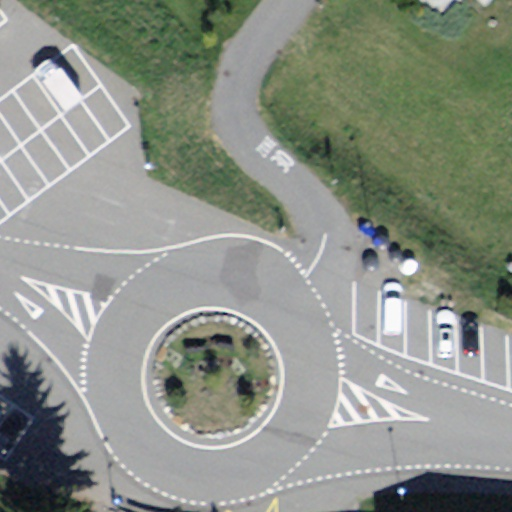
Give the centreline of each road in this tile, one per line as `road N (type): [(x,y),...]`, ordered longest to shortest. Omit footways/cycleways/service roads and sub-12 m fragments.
road 1 (residential): [(298,0),(251,67),(242,113),(258,156),(318,211),(334,258),(302,319)]
road 2 (tertiary): [(124,332),(112,372),(132,446),(194,479),(224,482),(269,468),(301,438),(313,408)]
road 3 (tertiary): [(302,319),(278,292),(246,276),(205,276),(155,291),(124,332)]
road 4 (tertiary): [(511,446),(313,408)]
road 5 (unclassified): [(0,284),(124,332)]
